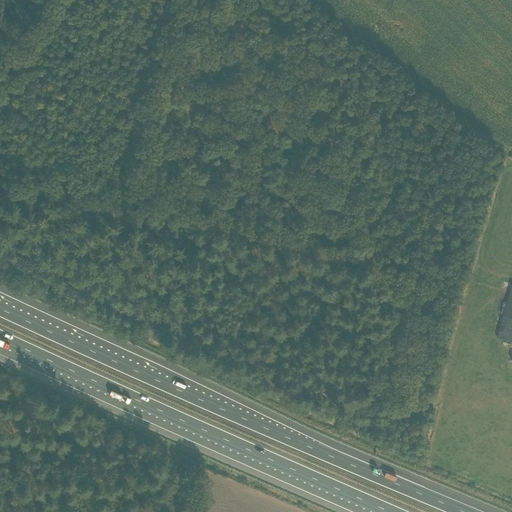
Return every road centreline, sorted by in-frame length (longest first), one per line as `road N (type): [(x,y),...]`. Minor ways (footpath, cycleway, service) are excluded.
road 1 (motorway): [(467,511),(0,306)]
road 2 (motorway): [(0,337),(388,511)]
